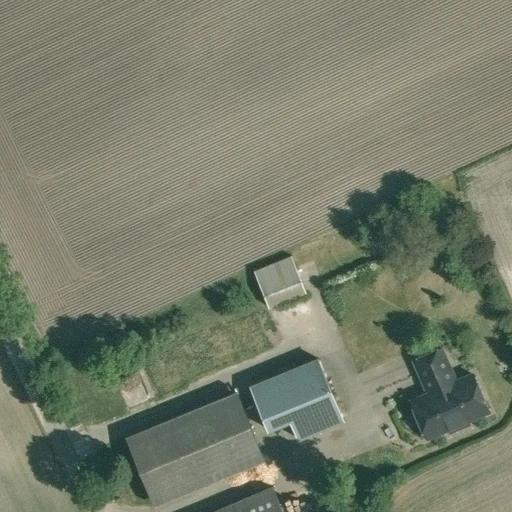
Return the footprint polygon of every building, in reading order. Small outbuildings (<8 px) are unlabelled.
[(254,270),(267,301),(269,307),(306,292),(291,255),(254,270)] [(238,320),(141,352),(156,398),(183,389),(179,380),(251,356),(238,320)] [(412,400),(427,438),(489,412),(472,371),(456,378),(444,348),(415,360),(428,393),(412,400)] [(291,422),(298,439),(344,420),(318,357),(250,385),(269,431),(291,422)] [(130,436),(157,503),(262,460),(234,393),(130,436)] [(211,511),(282,511),(273,487),(211,511)]
